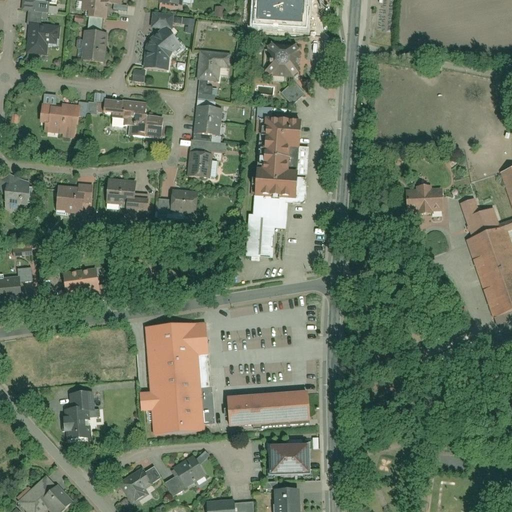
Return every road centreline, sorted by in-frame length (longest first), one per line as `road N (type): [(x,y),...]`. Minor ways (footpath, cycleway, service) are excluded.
road 1 (residential): [(336,283),(0,335)]
road 2 (residential): [(104,90),(171,99),(178,112),(173,161),(80,173),(0,163)]
road 3 (tertiary): [(336,283),(355,0)]
road 4 (tertiary): [(336,511),(336,283)]
road 5 (residential): [(92,485),(152,452),(238,445),(239,481)]
road 6 (residential): [(0,391),(92,485)]
